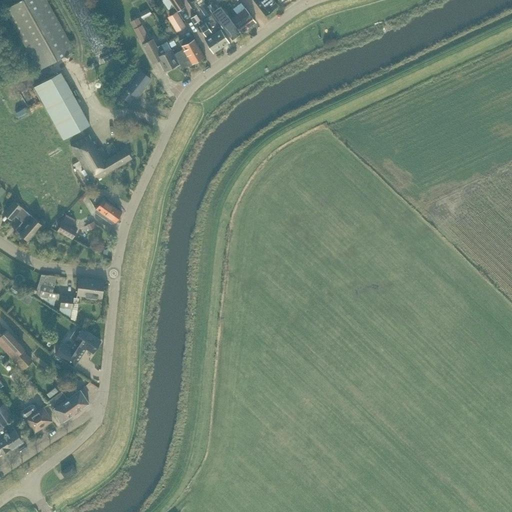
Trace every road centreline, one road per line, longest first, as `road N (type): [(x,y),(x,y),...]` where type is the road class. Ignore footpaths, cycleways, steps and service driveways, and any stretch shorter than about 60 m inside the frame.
road 1 (unclassified): [(115,274),(132,208),(190,88),(312,0)]
road 2 (unclassified): [(102,404),(115,274)]
road 3 (unclassified): [(102,404),(0,471)]
road 4 (unclassified): [(115,274),(36,264),(0,243)]
